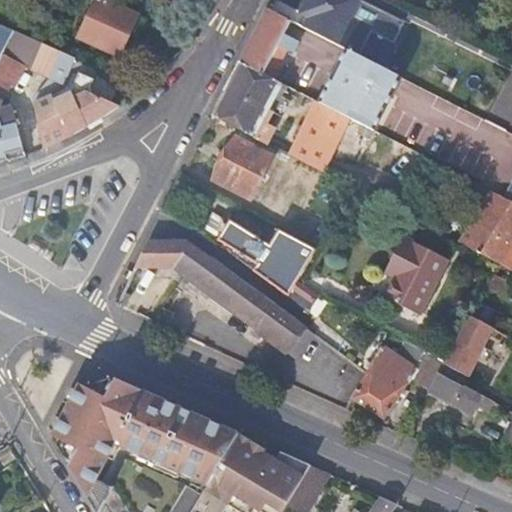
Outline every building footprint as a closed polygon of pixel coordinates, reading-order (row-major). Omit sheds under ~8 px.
[(100,0),(94,0),(78,37),(118,55),(135,16),(100,0)] [(308,0),(302,12),(341,32),(357,0),(308,0)] [(279,66),(276,65),(269,62),(275,48),(282,51),(283,52),(286,47),(291,51),(295,43),(283,36),(291,21),(268,10),(265,15),(253,39),(240,62),(240,63),(273,80),(279,66)] [(0,57),(13,31),(0,24),(0,57)] [(30,69),(46,76),(50,69),(57,51),(41,44),(30,69)] [(276,65),(282,51),(275,48),(269,62),(276,65)] [(330,79),(318,103),(350,119),(362,125),(372,131),(399,77),(346,50),(337,67),(339,69),(333,81),(330,79)] [(73,96),(63,101),(56,103),(53,97),(35,105),(36,109),(45,150),(47,149),(60,142),(100,118),(86,92),(87,91),(84,90),(86,86),(94,68),(57,51),(50,69),(46,76),(52,79),(59,94),(63,85),(67,87),(72,73),(80,76),(73,96)] [(0,164),(5,164),(18,161),(25,158),(14,109),(4,112),(0,107),(0,103),(2,99),(5,100),(11,85),(14,86),(23,67),(0,57),(0,164)] [(254,138),(282,85),(273,80),(240,63),(226,89),(212,116),(254,138)] [(96,78),(91,88),(100,91),(104,82),(96,78)] [(118,106),(87,91),(86,92),(100,118),(109,112),(118,106)] [(63,101),(59,94),(53,97),(56,103),(63,101)] [(317,102),(288,155),(320,172),(350,119),(318,103),(317,102)] [(370,137),(373,131),(372,131),(362,125),(359,132),(370,137)] [(235,137),(212,179),(250,199),(272,156),(235,137)] [(499,195),(467,249),(498,264),(511,241),(511,240),(511,201),(505,198),(499,195)] [(259,265),(254,271),(286,295),(291,293),(317,253),(281,235),(271,247),(231,222),(219,241),(259,265)] [(403,263),(394,278),(385,297),(420,315),(448,261),(403,237),(392,258),(403,263)] [(257,331),(288,354),(295,347),(299,349),(311,332),(277,308),(187,241),(146,241),(135,265),(174,267),(190,273),(260,325),(257,331)] [(511,241),(498,264),(511,272),(511,241)] [(384,273),(394,278),(403,263),(392,258),(384,273)] [(311,293),(302,299),(313,307),(319,297),(311,293)] [(470,377),(495,329),(471,316),(461,336),(449,362),(448,365),(463,374),(470,377)] [(489,412),(494,402),(458,382),(443,375),(448,365),(449,362),(406,341),(398,355),(383,346),(378,355),(367,373),(351,400),(384,421),(410,378),(432,390),(431,393),(454,405),(455,403),(474,413),(478,406),(489,412)] [(292,358),(299,349),(295,347),(288,354),(292,358)] [(463,374),(448,365),(443,375),(458,382),(463,374)] [(209,486),(241,433),(185,409),(183,413),(163,404),(161,411),(140,401),(144,393),(116,380),(105,405),(84,390),(59,436),(80,448),(71,465),(89,496),(98,511),(99,511),(100,511),(113,487),(98,479),(118,442),(209,486)] [(105,405),(107,400),(82,383),(55,434),(59,436),(84,390),(105,405)] [(511,452),(511,429),(503,447),(511,452)] [(222,511),(284,511),(296,493),(312,466),(275,449),(241,433),(209,486),(206,490),(227,503),(222,511)] [(311,503),(330,474),(312,466),(296,493),(311,503)] [(128,511),(113,487),(100,511),(101,511),(128,511)] [(394,511),(399,505),(382,497),(372,511),(394,511)]
